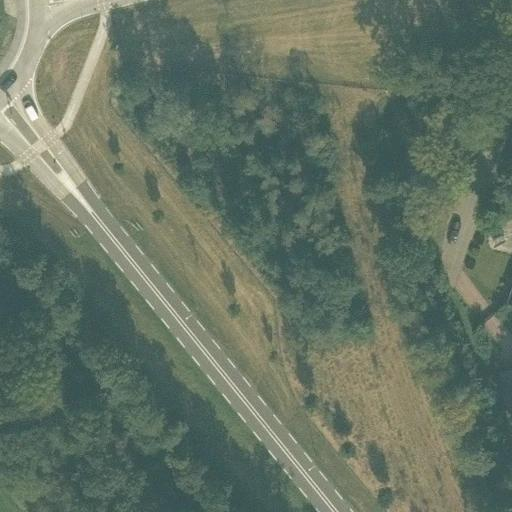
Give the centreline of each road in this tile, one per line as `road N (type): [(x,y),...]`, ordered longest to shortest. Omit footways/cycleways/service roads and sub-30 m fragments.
road 1 (primary): [(339,511),(94,214)]
road 2 (unclassified): [(441,281),(492,137),(511,107)]
road 3 (primary): [(94,214),(15,78)]
road 4 (primary): [(0,132),(94,214)]
